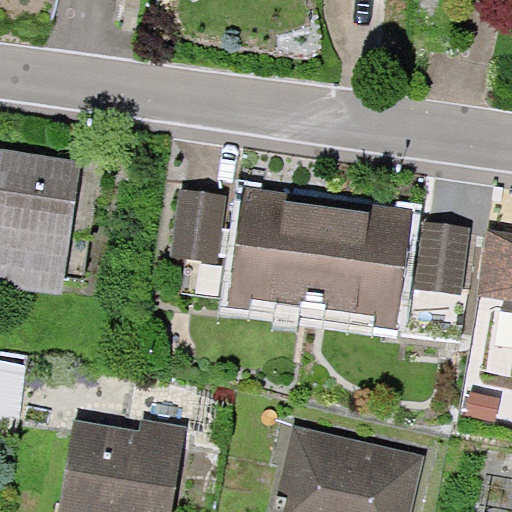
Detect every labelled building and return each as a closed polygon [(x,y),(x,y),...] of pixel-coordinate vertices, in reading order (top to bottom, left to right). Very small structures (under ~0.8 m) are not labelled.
[(0,147),(0,283),(62,293),(82,160),(0,147)] [(413,209),(244,186),(227,307),(397,328),(413,209)] [(226,196),(179,190),(170,255),(216,262),(226,196)] [(471,227),(424,221),(415,287),(462,294),(471,227)] [(511,231),(486,228),(476,295),(511,300),(511,231)] [(140,430),(74,418),(59,511),(172,511),(186,426),(142,418),(140,430)] [(410,511),(425,455),(293,425),(273,511),(410,511)]
